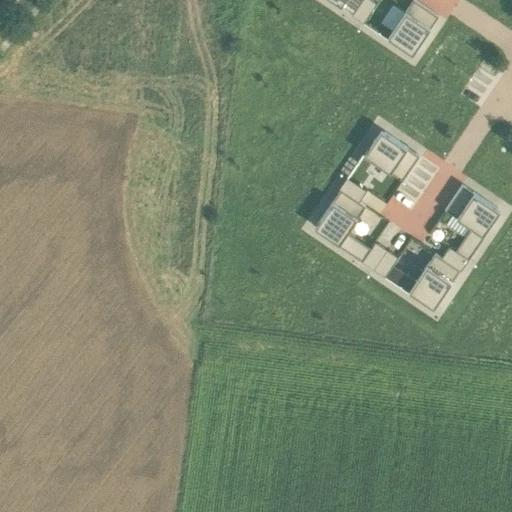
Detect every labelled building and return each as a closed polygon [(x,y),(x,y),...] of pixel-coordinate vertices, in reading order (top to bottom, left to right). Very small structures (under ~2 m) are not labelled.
[(334,0),(353,13),(362,0),(334,0)] [(362,0),(353,13),(353,14),(364,22),(364,21),(377,2),(374,0),(362,0)] [(417,0),(413,0),(388,36),(389,37),(404,47),(413,53),(416,50),(439,15),(417,0)] [(365,153),(365,154),(403,180),(420,155),(385,131),(382,129),(375,138),(365,153)] [(347,176),(340,188),(341,188),(359,201),(367,190),(348,177),(347,176)] [(450,245),(442,257),(460,269),(462,270),(469,259),(486,235),(484,234),(494,219),(501,209),(497,207),(463,184),(446,209),(472,226),(456,250),(450,245)] [(317,223),(315,227),(325,233),(339,243),(338,244),(374,268),(387,248),(376,241),(371,248),(348,232),(366,205),(359,201),(341,188),(317,223)] [(387,248),(374,268),(385,276),(386,275),(399,256),(387,248)] [(417,279),(410,290),(425,301),(435,307),(437,304),(460,269),(442,257),(436,252),(417,279)] [(417,279),(410,274),(402,287),(409,291),(410,290),(417,279)]
